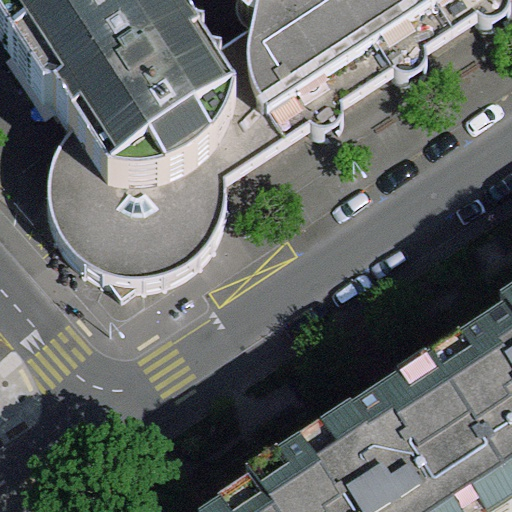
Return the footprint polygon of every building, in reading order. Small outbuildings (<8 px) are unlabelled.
[(0,0),(0,44),(13,66),(114,0),(0,0)] [(46,111),(57,116),(74,145),(55,176),(50,212),(60,250),(84,278),(122,294),(169,292),(206,267),(225,233),(228,195),(281,161),(222,66),(202,60),(207,38),(184,33),(186,23),(171,0),(114,0),(13,66),(46,111)] [(239,56),(222,66),(281,161),(297,151),(313,141),(320,144),(327,145),(338,141),(344,132),(344,119),(396,85),(403,90),(415,90),(424,83),(429,73),(429,63),(454,46),(423,0),(239,0),(237,10),(243,21),(249,29),(257,34),(256,46),(239,56)] [(511,0),(423,0),(454,46),(481,32),(488,35),(498,35),(508,28),(511,19),(511,16),(511,7),(511,6),(511,0)] [(511,315),(498,325),(506,335),(429,384),(511,508),(511,315)] [(511,511),(511,508),(429,384),(250,496),(254,503),(260,511),(511,511)]
